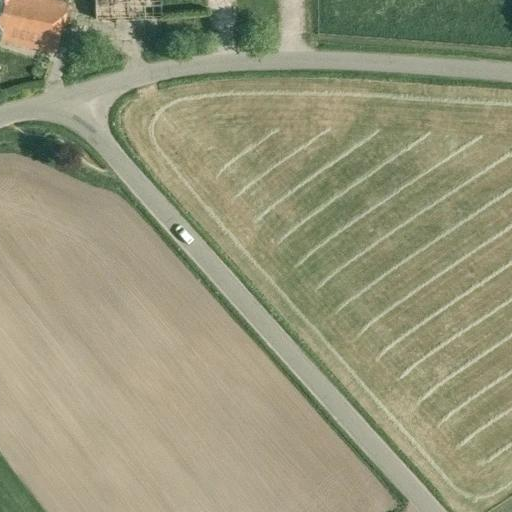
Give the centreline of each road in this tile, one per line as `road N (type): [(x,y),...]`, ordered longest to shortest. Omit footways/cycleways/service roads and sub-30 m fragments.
road 1 (unclassified): [(429,511),(63,99)]
road 2 (unclassified): [(63,99),(151,73),(224,65),(313,61),(511,75)]
